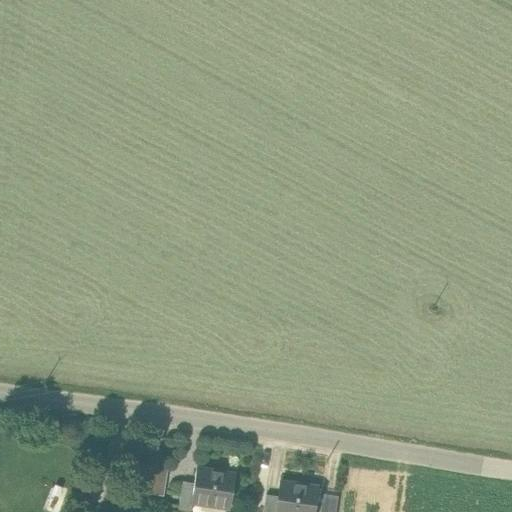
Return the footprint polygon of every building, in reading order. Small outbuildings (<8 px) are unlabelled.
[(140,489),(164,494),(169,467),(145,463),(140,489)] [(235,474),(197,468),(195,482),(192,502),(193,502),(230,508),(235,474)] [(195,482),(183,481),(178,508),(191,510),(193,502),(192,502),(195,482)] [(314,511),(318,487),(280,481),(278,496),(275,511),(314,511)] [(275,511),(278,496),(266,494),(262,511),(275,511)]
